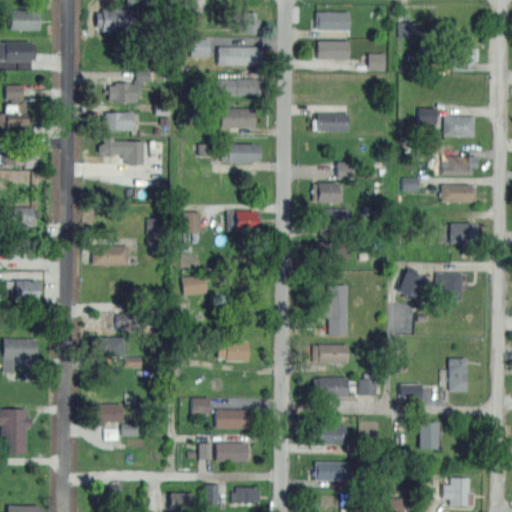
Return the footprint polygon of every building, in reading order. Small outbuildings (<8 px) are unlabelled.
[(125,9),(100,8),(100,16),(95,16),(95,29),(125,30),(125,9)] [(8,29),(29,29),(29,10),(8,10),(8,29)] [(348,11),(315,10),(315,28),(347,29),(348,11)] [(254,32),(255,11),(237,11),(236,31),(254,32)] [(396,36),(416,37),(416,21),(397,20),(396,36)] [(207,56),(207,38),(189,38),(189,55),(207,56)] [(315,58),(347,58),(347,39),(315,40),(315,58)] [(32,40),(0,40),(0,59),(32,60),(32,40)] [(451,69),(471,70),(472,44),(451,44),(451,69)] [(260,46),(216,45),(215,64),(260,64),(260,46)] [(383,69),(383,52),(366,52),(366,69),(383,69)] [(107,82),(107,101),(135,101),(135,91),(140,91),(140,80),(148,80),(148,71),(134,71),(134,82),(107,82)] [(258,93),(258,78),(216,78),(215,93),(258,93)] [(21,97),(21,83),(4,83),(4,97),(21,97)] [(0,125),(25,125),(24,102),(3,102),(3,112),(0,112),(0,125)] [(153,114),(153,104),(168,104),(168,114),(153,114)] [(416,123),(433,123),(434,107),(417,106),(416,123)] [(219,126),(253,127),(254,107),(219,107),(219,126)] [(101,128),(130,129),(131,112),(101,111),(101,128)] [(346,130),(346,112),(315,111),(314,130),(346,130)] [(471,135),(472,115),(442,115),(441,135),(471,135)] [(142,140),(142,164),(135,164),(134,165),(128,165),(127,163),(123,164),(123,158),(120,158),(120,154),(112,154),(112,155),(102,156),(102,154),(101,154),(97,152),(97,145),(101,142),(102,142),(102,136),(111,136),(111,140),(142,140)] [(220,161),(259,160),(259,142),(219,143),(220,161)] [(37,165),(37,151),(12,151),(12,165),(37,165)] [(473,155),(439,154),(439,174),(473,174),(473,155)] [(350,161),(334,161),(335,178),(350,177),(350,161)] [(400,189),(416,189),(416,177),(401,176),(400,189)] [(340,182),(311,181),(310,201),(340,202),(340,182)] [(439,183),(439,201),(469,201),(469,200),(474,200),(475,187),(469,186),(469,184),(439,183)] [(31,206),(5,206),(5,224),(31,224),(31,206)] [(311,225),(346,226),(347,208),(311,207),(311,225)] [(254,209),(232,210),(232,229),(254,229),(254,209)] [(181,232),(199,232),(198,210),(180,210),(181,232)] [(145,233),(156,233),(156,216),(146,216),(145,233)] [(448,222),(448,241),(474,241),(474,222),(448,222)] [(345,258),(315,258),(315,241),(345,241),(345,258)] [(89,263),(126,264),(126,244),(90,244),(89,263)] [(395,290),(416,298),(424,276),(403,269),(395,290)] [(459,299),(460,272),(434,271),(434,283),(442,283),(442,298),(459,299)] [(204,292),(204,274),(180,275),(181,293),(204,292)] [(4,279),(4,300),(36,299),(35,279),(4,279)] [(344,283),(325,284),(326,304),(324,304),(325,334),(345,334),(344,283)] [(114,313),(115,325),(128,325),(128,313),(114,313)] [(122,355),(122,336),(96,336),(97,355),(122,355)] [(35,337),(0,338),(1,381),(24,381),(24,357),(36,356),(35,337)] [(246,359),(246,340),(215,340),(215,359),(246,359)] [(346,343),(311,343),(310,361),(345,362),(346,343)] [(140,366),(123,366),(123,356),(140,356),(140,366)] [(446,390),(465,389),(464,357),(446,357),(446,390)] [(345,376),(313,376),(313,395),(345,395),(345,376)] [(357,394),(374,394),(374,377),(357,377),(357,394)] [(419,382),(398,383),(398,400),(420,399),(419,382)] [(190,412),(207,412),(207,397),(190,396),(190,412)] [(120,402),(94,402),(94,424),(103,424),(103,421),(120,421),(120,402)] [(0,453),(24,453),(24,425),(29,425),(29,416),(24,416),(24,407),(0,407),(0,453)] [(214,426),(248,426),(248,409),(214,408),(214,426)] [(435,448),(436,421),(417,420),(417,447),(435,448)] [(344,443),(344,424),(314,424),(313,442),(344,443)] [(102,439),(116,439),(116,427),(103,427),(102,439)] [(245,442),(214,441),(214,459),(245,460),(245,442)] [(209,442),(197,442),(197,458),(210,458),(209,442)] [(313,479),(347,479),(348,461),(313,460),(313,479)] [(440,483),(440,498),(447,498),(447,504),(468,505),(468,476),(448,476),(448,483),(440,483)] [(217,503),(218,484),(203,483),(202,503),(217,503)] [(120,499),(119,484),(103,484),(103,499),(120,499)] [(230,501),(258,501),(258,487),(230,486),(230,501)] [(188,492),(168,492),(169,508),(189,508),(188,492)] [(401,511),(401,497),(380,497),(380,511),(401,511)]
